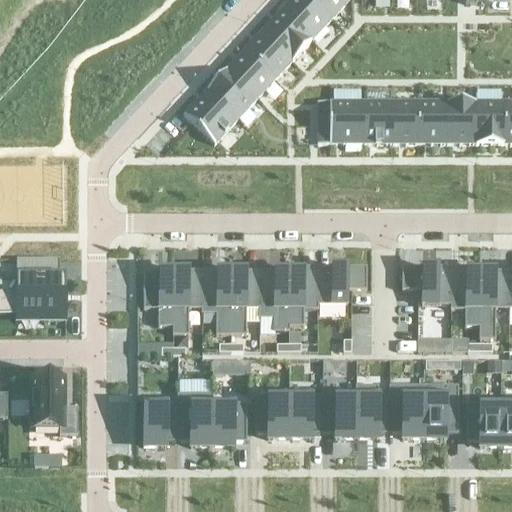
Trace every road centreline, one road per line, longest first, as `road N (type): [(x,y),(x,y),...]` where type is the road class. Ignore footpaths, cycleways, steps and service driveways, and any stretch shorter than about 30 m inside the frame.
road 1 (residential): [(511,224),(99,224)]
road 2 (residential): [(100,162),(256,0)]
road 3 (residential): [(97,350),(98,511)]
road 4 (residential): [(99,224),(97,350)]
